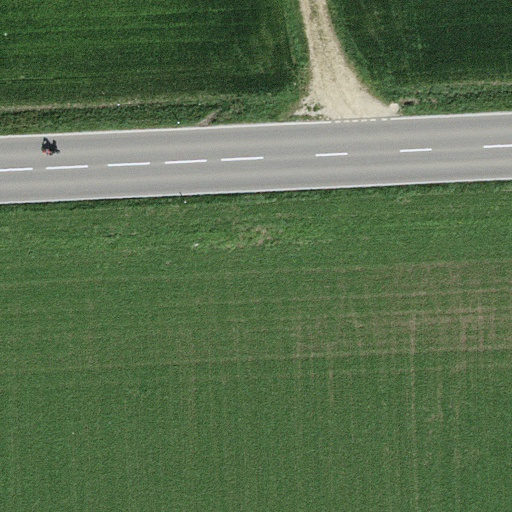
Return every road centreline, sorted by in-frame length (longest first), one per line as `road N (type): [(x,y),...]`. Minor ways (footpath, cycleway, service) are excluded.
road 1 (primary): [(511,143),(0,168)]
road 2 (track): [(311,0),(351,151)]
